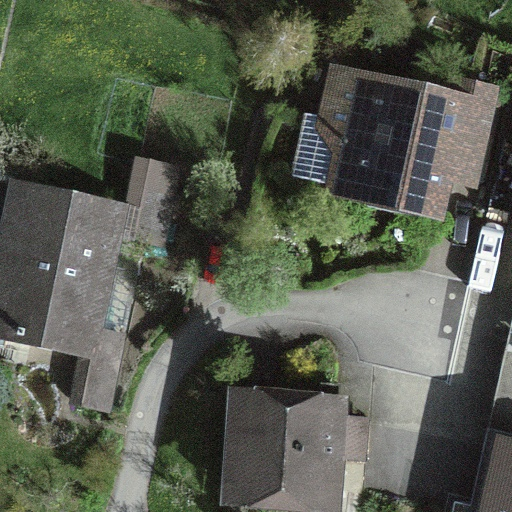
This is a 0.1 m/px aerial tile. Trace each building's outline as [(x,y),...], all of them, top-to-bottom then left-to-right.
[(339,80),(330,121),(305,116),(292,177),(431,208),(436,209),(459,106),(455,105),(339,80)] [(151,187),(139,241),(161,245),(173,191),(151,187)] [(75,401),(107,408),(121,339),(96,334),(122,211),(24,191),(0,305),(0,334),(85,352),(75,401)] [(342,410),(335,410),(336,389),(307,387),(306,408),(243,404),(237,495),(328,502),(330,473),(337,473),(338,456),(363,457),(365,425),(341,423),(342,410)] [(511,511),(511,399),(490,511),(456,504),(454,511),(511,511)]
